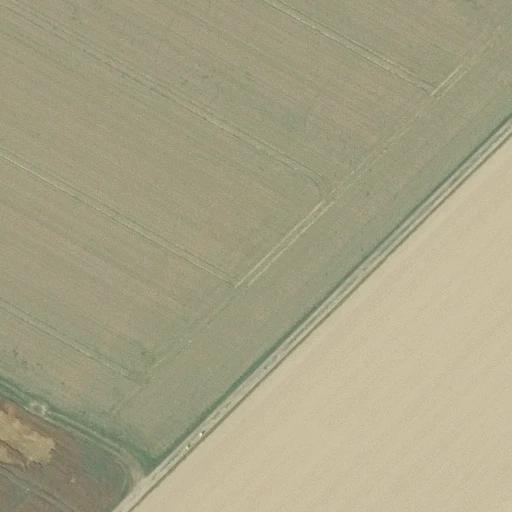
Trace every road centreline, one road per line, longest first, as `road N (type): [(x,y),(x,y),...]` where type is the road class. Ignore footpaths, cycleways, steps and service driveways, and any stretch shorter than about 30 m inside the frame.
road 1 (track): [(155,474),(511,126)]
road 2 (track): [(0,387),(155,474)]
